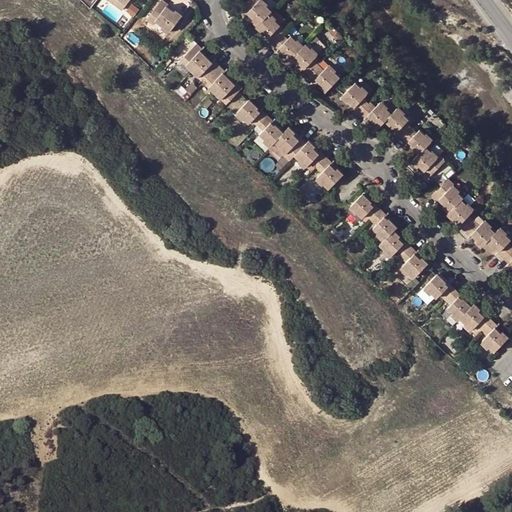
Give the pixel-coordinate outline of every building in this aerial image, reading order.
[(107,0),(119,9),(122,5),(115,0),(107,0)] [(158,0),(154,0),(141,18),(148,23),(149,21),(164,33),(176,18),(162,7),(164,4),(158,0)] [(234,0),(237,4),(234,6),(241,14),(243,11),(255,21),(252,24),(261,33),(259,35),(272,49),(275,46),(286,57),(287,56),(299,66),(296,69),(308,80),(310,79),(321,90),(335,76),(324,65),(320,69),(309,58),(312,53),(300,42),(296,45),(286,35),(284,38),(272,27),(275,23),(264,13),(268,9),(257,0),(234,0)] [(133,3),(128,12),(136,16),(140,8),(133,3)] [(193,40),(175,58),(223,103),(239,86),(232,80),(230,82),(220,72),(222,69),(210,57),(206,60),(195,49),(199,46),(193,40)] [(347,83),(335,96),(346,107),(343,110),(350,116),(352,114),(357,119),(359,117),(371,129),(378,122),(389,133),(386,136),(397,147),(400,145),(412,156),(404,163),(414,172),(412,175),(420,182),(436,165),(431,160),(428,162),(417,150),(423,144),(411,132),(407,137),(397,126),(401,121),(389,110),(384,115),(373,104),(369,110),(362,103),(360,105),(355,101),(360,95),(347,83)] [(245,98),(232,111),(244,122),(246,120),(258,131),(256,134),(267,144),(270,141),(281,152),(279,154),(286,160),(291,155),(302,165),(306,162),(317,173),(313,178),(325,190),(339,176),(327,164),(329,161),(316,149),(314,152),(304,141),(302,143),(295,136),(294,138),(283,127),(279,132),(268,121),(271,118),(258,106),(256,109),(245,98)] [(443,179),(425,198),(433,205),(434,203),(443,212),(441,214),(453,226),(450,228),(462,240),(466,237),(476,248),(483,241),(494,252),(491,255),(502,267),(505,264),(511,270),(511,252),(503,243),(504,240),(494,229),(489,234),(478,223),(475,225),(464,215),(468,212),(456,201),(459,199),(448,188),(450,186),(443,179)] [(356,194),(346,206),(358,218),(360,217),(370,226),(368,228),(380,239),(374,244),(387,257),(391,252),(402,263),(397,268),(410,280),(423,266),(411,254),(413,251),(402,241),(399,243),(389,233),(392,229),(379,217),(382,215),(371,205),(369,207),(356,194)] [(432,276),(420,289),(432,300),(435,298),(445,308),(442,311),(454,322),(456,320),(467,332),(471,328),(484,340),(479,346),(490,356),(504,341),(492,330),(494,328),(481,316),(479,319),(467,308),(466,310),(456,300),(458,297),(446,285),(444,287),(432,276)]
